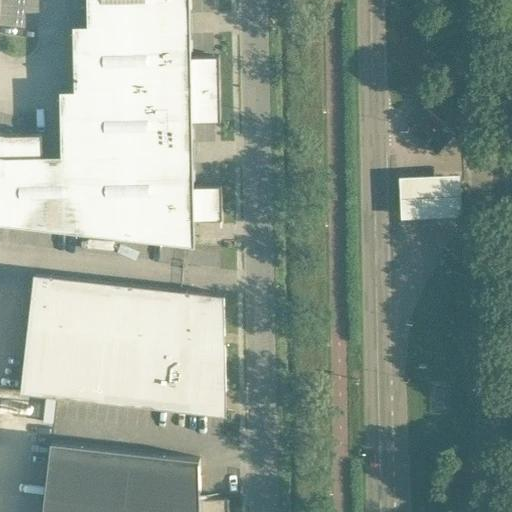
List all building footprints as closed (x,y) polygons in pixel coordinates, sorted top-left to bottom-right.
[(88,0),(89,23),(89,25),(192,22),(191,0),(88,0)] [(89,23),(74,24),(76,88),(76,90),(221,87),(221,78),(220,54),(214,54),(192,54),(192,22),(89,25),(89,23)] [(76,88),(61,89),(63,153),(63,155),(194,152),(194,120),(215,119),(221,119),(221,95),(221,87),(76,90),(76,88)] [(429,109),(412,128),(437,152),(455,134),(429,109)] [(0,209),(8,133),(0,131),(0,209)] [(8,133),(0,209),(0,221),(196,244),(196,218),(222,217),(222,223),(223,223),(223,208),(217,208),(217,183),(195,184),(194,152),(63,155),(63,153),(43,154),(43,132),(8,133)] [(459,168),(399,170),(400,211),(460,209),(459,168)] [(228,413),(176,407),(178,384),(226,389),(225,343),(219,342),(224,295),(225,295),(225,293),(35,272),(22,391),(228,414),(228,413)] [(52,439),(44,511),(229,511),(229,496),(201,497),(200,456),(52,439)]
